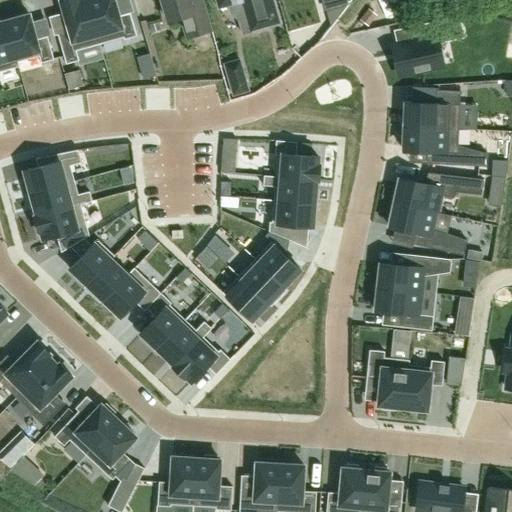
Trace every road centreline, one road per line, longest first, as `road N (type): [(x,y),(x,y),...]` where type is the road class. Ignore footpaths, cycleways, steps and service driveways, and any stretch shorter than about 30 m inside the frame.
road 1 (residential): [(341,437),(344,275),(378,121),(368,65),(331,53),(262,101),(213,118),(79,126),(0,147)]
road 2 (residential): [(0,268),(171,427),(341,437)]
road 3 (residential): [(341,437),(511,454)]
